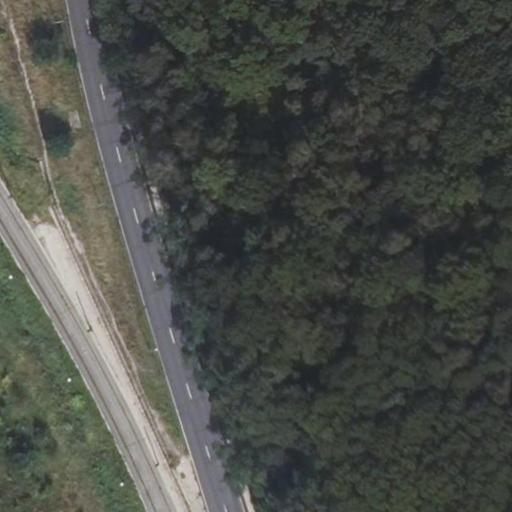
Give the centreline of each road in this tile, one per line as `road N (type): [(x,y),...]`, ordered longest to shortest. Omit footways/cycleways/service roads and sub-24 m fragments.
road 1 (track): [(204,511),(58,204),(3,0)]
road 2 (secondary): [(225,511),(122,166),(83,0)]
